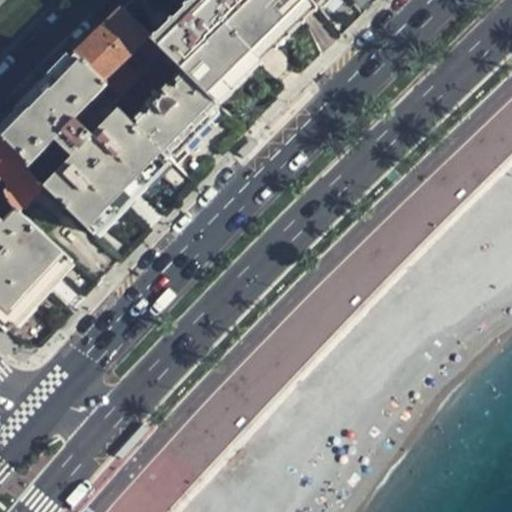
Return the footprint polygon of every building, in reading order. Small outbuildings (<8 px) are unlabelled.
[(130,0),(120,10),(148,37),(164,53),(180,69),(217,104),(259,64),(268,56),(276,47),(305,20),(319,6),(313,0),(130,0)] [(95,35),(75,54),(103,81),(112,72),(137,48),(148,37),(120,10),(95,35)] [(103,81),(119,97),(164,53),(148,37),(137,48),(149,60),(132,76),(129,72),(121,80),(112,72),(103,81)] [(17,110),(0,127),(0,137),(20,158),(27,172),(41,185),(92,234),(124,201),(130,196),(134,191),(169,157),(131,119),(114,103),(119,97),(103,81),(75,54),(39,89),(17,110)] [(180,69),(131,119),(169,157),(172,154),(192,134),(213,112),(219,106),(217,104),(180,69)] [(20,158),(0,137),(0,179),(2,181),(4,183),(5,185),(3,188),(9,205),(15,211),(41,185),(27,172),(20,158)] [(0,179),(0,326),(5,331),(45,287),(49,282),(53,277),(57,273),(69,260),(47,240),(29,224),(15,211),(9,205),(3,188),(5,185),(4,183),(2,181),(0,179)] [(29,224),(47,240),(57,229),(40,213),(29,224)]
